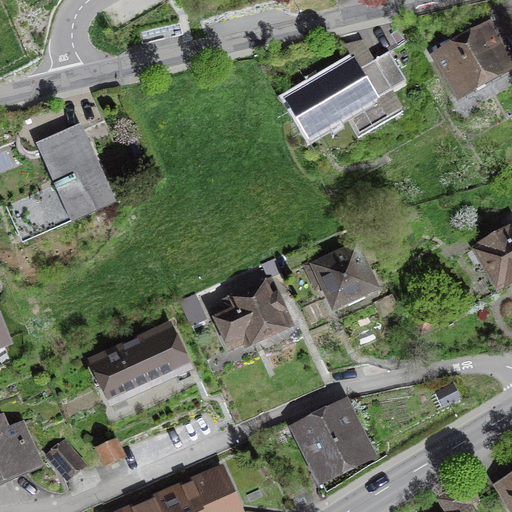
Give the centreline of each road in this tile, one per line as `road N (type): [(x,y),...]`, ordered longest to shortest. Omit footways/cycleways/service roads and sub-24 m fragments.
road 1 (residential): [(4,511),(91,500),(346,398),(466,373),(511,374)]
road 2 (residential): [(0,101),(436,0)]
road 3 (secondary): [(511,414),(351,511)]
